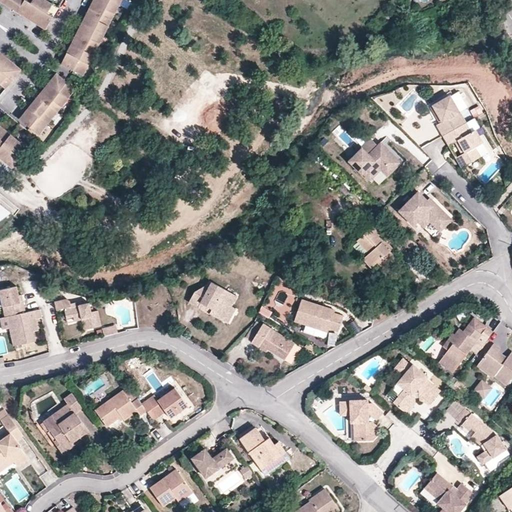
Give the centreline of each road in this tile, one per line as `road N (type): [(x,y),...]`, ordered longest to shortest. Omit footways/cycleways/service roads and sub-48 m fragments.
road 1 (residential): [(243,390),(152,340),(0,375)]
road 2 (residential): [(491,286),(477,281),(427,306),(267,403)]
road 3 (residential): [(243,390),(121,483),(77,483),(37,511)]
road 4 (residential): [(385,502),(267,403)]
road 5 (residential): [(445,175),(491,221),(502,255),(491,286)]
